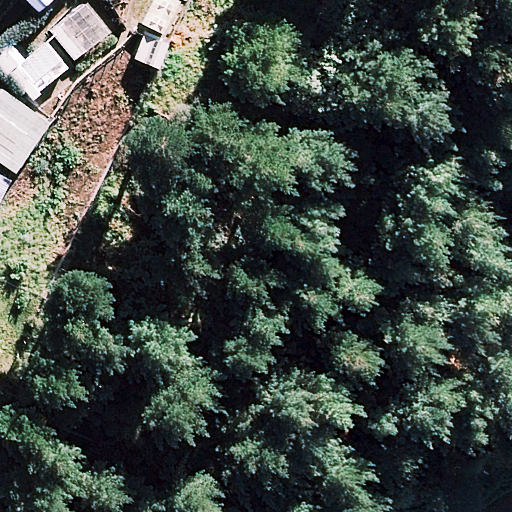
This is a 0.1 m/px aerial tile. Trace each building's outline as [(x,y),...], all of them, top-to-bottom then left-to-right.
[(44,0),(21,0),(33,11),(44,0)] [(177,2),(172,0),(149,0),(138,23),(160,35),(177,2)] [(107,32),(84,4),(48,32),(70,60),(107,32)] [(163,44),(140,35),(130,59),(153,68),(163,44)] [(63,68),(42,42),(13,67),(34,92),(63,68)] [(45,124),(0,92),(0,166),(10,173),(45,124)]
